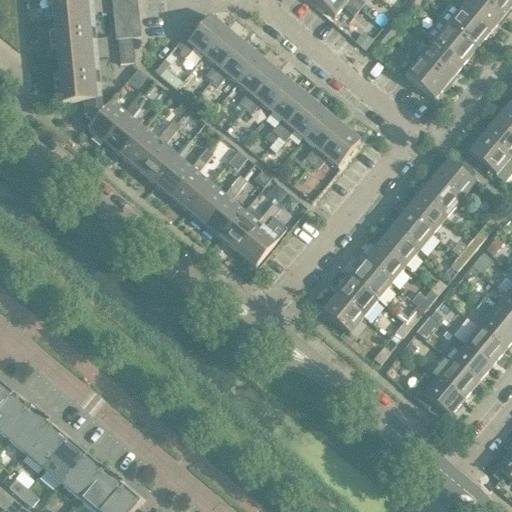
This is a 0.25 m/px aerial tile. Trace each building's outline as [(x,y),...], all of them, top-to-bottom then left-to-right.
[(49,0),(60,109),(82,106),(83,119),(91,126),(101,114),(90,0),(49,0)] [(109,0),(113,42),(115,42),(117,67),(132,66),(130,41),(138,40),(135,0),(109,0)] [(358,13),(342,0),(307,0),(332,21),(341,10),(352,19),(358,13)] [(342,0),(358,13),(363,7),(354,0),(342,0)] [(418,0),(415,4),(422,10),(430,0),(418,0)] [(488,37),(503,20),(478,0),(469,0),(459,13),(488,37)] [(478,0),(503,20),(511,8),(511,1),(510,0),(478,0)] [(422,10),(415,4),(406,15),(413,21),(422,10)] [(475,54),(488,37),(459,13),(451,7),(438,23),(475,54)] [(203,62),(225,34),(208,20),(185,48),(186,48),(177,58),(184,64),(192,53),(203,62)] [(461,70),(475,54),(438,23),(425,39),(432,45),(431,46),(461,70)] [(388,37),(395,43),(403,34),(396,28),(388,37)] [(242,48),(225,34),(203,62),(212,70),(204,80),(211,86),(242,48)] [(362,35),(354,46),(364,54),(373,44),(362,35)] [(395,43),(388,37),(378,49),(385,55),(395,43)] [(431,46),(418,62),(447,87),(461,70),(431,46)] [(259,62),(242,48),(211,86),(216,90),(225,80),(236,89),(259,62)] [(275,76),(259,62),(236,89),(246,98),(237,108),(244,114),(275,76)] [(447,87),(418,62),(403,80),(432,104),(447,87)] [(292,89),(275,76),(244,114),(250,118),(258,108),(269,117),(292,89)] [(277,141),(309,103),(292,89),(269,117),(279,124),(270,135),(277,141)] [(139,96),(131,106),(138,112),(146,102),(139,96)] [(325,117),(309,103),(277,141),(283,146),(292,135),(303,144),(325,117)] [(91,126),(87,131),(104,146),(127,119),(130,121),(138,112),(131,106),(123,116),(109,104),(101,114),(91,126)] [(511,108),(509,106),(495,122),(511,136),(511,108)] [(342,131),(325,117),(303,144),(313,152),(304,163),(311,169),(342,131)] [(104,146),(120,159),(143,132),(130,121),(127,119),(104,146)] [(511,136),(495,122),(481,139),(511,164),(511,136)] [(172,124),(165,133),(171,138),(179,129),(172,124)] [(342,131),(311,169),(316,173),(325,163),(337,172),(359,145),(342,131)] [(143,132),(120,159),(138,173),(160,146),(163,149),(171,138),(165,133),(156,143),(143,132)] [(511,176),(511,164),(481,139),(467,156),(504,187),(511,176)] [(176,156),(181,160),(193,146),(188,142),(176,156)] [(177,160),(163,149),(160,146),(138,173),(154,187),(177,160)] [(206,151),(198,160),(206,166),(213,157),(206,151)] [(154,187),(171,201),(193,174),(197,177),(206,166),(198,160),(190,171),(177,160),(154,187)] [(432,183),(459,205),(473,188),(446,166),(432,183)] [(171,201),(187,215),(210,187),(197,177),(193,174),(171,201)] [(187,215),(203,228),(226,201),(230,204),(246,185),(238,178),(222,198),(210,187),(187,215)] [(432,183),(419,199),(445,222),(459,205),(432,183)] [(419,199),(404,216),(431,238),(445,222),(419,199)] [(203,228),(221,242),(243,215),(230,204),(226,201),(203,228)] [(272,206),(265,215),(272,221),(279,212),(272,206)] [(243,215),(221,242),(237,256),(260,229),(263,232),(272,221),(265,215),(261,219),(248,208),(243,215)] [(404,216),(391,232),(418,255),(431,238),(404,216)] [(486,227),(493,232),(500,223),(494,218),(486,227)] [(493,232),(486,227),(478,237),(484,242),(493,232)] [(277,243),(263,232),(260,229),(237,256),(255,270),(277,243)] [(391,232),(376,250),(403,272),(418,255),(391,232)] [(376,250),(363,266),(390,288),(403,272),(376,250)] [(466,250),(459,260),(464,264),(472,255),(466,250)] [(471,269),(481,277),(492,263),(483,255),(471,269)] [(464,264),(459,260),(451,269),(457,274),(464,264)] [(363,266),(349,282),(376,305),(390,288),(363,266)] [(462,281),(466,284),(469,282),(473,281),(478,275),(471,270),(462,281)] [(511,305),(511,276),(507,273),(502,280),(504,282),(496,292),(504,299),(511,305)] [(362,322),(376,305),(349,282),(335,299),(362,322)] [(430,294),(437,299),(445,289),(438,283),(430,294)] [(437,299),(430,294),(424,301),(418,296),(411,305),(416,310),(423,316),(437,299)] [(362,322),(335,299),(321,316),(348,338),(362,322)] [(511,333),(511,305),(504,299),(495,309),(484,300),(479,306),(511,333)] [(503,354),(511,343),(511,333),(479,306),(474,313),(485,322),(477,331),(466,322),(465,323),(503,354)] [(423,316),(416,310),(402,326),(409,332),(423,316)] [(435,313),(430,319),(437,325),(442,319),(435,313)] [(489,371),(503,354),(465,323),(452,340),(489,371)] [(409,332),(402,326),(394,336),(401,342),(409,332)] [(476,388),(489,371),(452,340),(446,347),(457,356),(449,365),(476,388)] [(409,345),(403,352),(411,359),(417,351),(409,345)] [(378,369),(390,356),(383,350),(372,364),(378,369)] [(462,405),(476,388),(449,365),(437,380),(428,372),(426,375),(462,405)] [(450,419),(462,405),(426,375),(418,384),(417,387),(418,391),(420,395),(423,397),(418,403),(428,412),(433,406),(450,419)] [(0,411),(12,397),(0,386),(0,411)] [(0,411),(0,436),(6,442),(31,412),(12,397),(0,411)] [(6,442),(25,457),(49,428),(31,412),(6,442)] [(25,457),(43,472),(68,443),(49,428),(25,457)] [(43,472),(62,488),(86,459),(68,443),(43,472)] [(511,456),(498,473),(511,484),(511,456)] [(62,488),(80,503),(104,474),(86,459),(62,488)] [(80,503),(90,511),(103,511),(123,490),(104,474),(80,503)] [(20,500),(27,492),(16,482),(9,490),(20,500)] [(123,490),(103,511),(134,511),(141,505),(123,490)] [(0,507),(5,511),(13,502),(0,491),(0,507)] [(27,492),(20,500),(32,510),(39,501),(27,492)]
